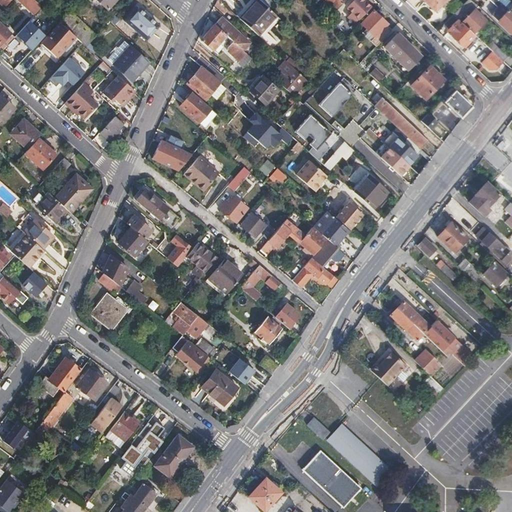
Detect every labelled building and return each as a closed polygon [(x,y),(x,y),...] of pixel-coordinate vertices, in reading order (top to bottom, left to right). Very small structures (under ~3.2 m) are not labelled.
[(34,0),(23,0),(37,13),(42,7),(35,0),(34,0)] [(97,0),(108,9),(115,0),(97,0)] [(258,0),(255,0),(239,18),(258,36),(276,16),(268,8),(258,0)] [(269,0),(258,0),(268,8),(273,3),(269,0)] [(325,0),(334,9),(342,0),(325,0)] [(370,7),(362,0),(353,0),(346,8),(358,19),(370,7)] [(424,0),(436,11),(446,0),(424,0)] [(476,4),(471,0),(469,0),(454,15),(460,20),(476,4)] [(504,5),(498,0),(490,0),(500,9),(504,5)] [(136,6),(124,20),(146,39),(158,25),(136,6)] [(42,7),(37,13),(44,19),(49,13),(42,7)] [(69,10),(58,22),(60,24),(75,37),(82,43),(86,47),(96,36),(69,10)] [(462,23),(473,33),(486,20),(475,10),(462,23)] [(341,16),(336,11),(335,12),(326,21),(332,26),(341,16)] [(511,33),(511,13),(509,11),(499,21),(511,33)] [(373,42),(377,45),(382,40),(391,30),(388,26),(374,12),(362,24),(377,38),(373,42)] [(454,15),(453,14),(445,22),(451,27),(448,30),(464,45),(474,34),(473,33),(462,23),(460,20),(454,15)] [(226,35),(233,42),(242,50),(249,43),(220,17),(214,24),(226,35)] [(29,50),(44,34),(28,20),(14,35),(29,50)] [(0,46),(11,34),(0,23),(0,46)] [(75,37),(60,24),(48,37),(63,50),(75,37)] [(226,35),(214,24),(201,39),(213,50),(226,35)] [(391,30),(382,40),(387,44),(384,47),(401,63),(397,67),(403,73),(417,58),(410,50),(412,48),(392,29),(391,30)] [(0,46),(0,47),(3,50),(14,37),(11,34),(0,46)] [(237,63),(243,68),(252,58),(251,57),(242,50),(233,42),(227,48),(228,51),(239,61),(237,63)] [(86,47),(82,43),(77,49),(81,53),(73,61),(84,71),(97,57),(86,47)] [(131,48),(115,65),(131,79),(136,74),(137,75),(148,63),(131,48)] [(494,53),(504,62),(509,57),(499,48),(494,53)] [(494,53),(493,52),(483,62),(490,69),(497,69),(504,62),(494,53)] [(65,79),(71,85),(84,72),(68,56),(46,79),(56,88),(65,79)] [(229,81),(210,64),(205,70),(201,67),(187,83),(205,99),(219,83),(224,87),(229,81)] [(307,81),(291,66),(284,74),(281,72),(275,79),(292,95),(293,96),(307,81)] [(429,66),(411,86),(425,100),(444,80),(429,66)] [(374,67),(369,73),(378,81),(384,76),(374,67)] [(134,91),(118,76),(101,94),(109,101),(112,98),(120,106),(134,91)] [(262,77),(250,90),(265,104),(277,91),(262,77)] [(327,121),(330,118),(354,92),(341,80),(323,98),(316,91),(306,102),(327,121)] [(66,102),(79,114),(85,120),(97,107),(87,98),(93,92),(83,83),(74,93),(66,102)] [(59,99),(64,104),(66,102),(74,93),(67,87),(59,96),(59,99)] [(134,91),(120,106),(123,108),(137,93),(134,91)] [(455,91),(444,102),(460,117),(471,106),(455,91)] [(191,93),(180,105),(194,117),(205,127),(217,114),(211,109),(192,92),(191,93)] [(0,94),(0,118),(3,121),(15,108),(0,94)] [(293,96),(292,95),(288,100),(292,104),(296,99),(293,96)] [(381,98),(373,106),(419,148),(426,140),(381,98)] [(292,104),(277,121),(296,138),(315,155),(340,128),(330,118),(327,121),(306,102),(303,105),(296,99),(292,104)] [(66,102),(64,104),(77,116),(79,114),(66,102)] [(420,121),(437,137),(444,130),(427,113),(420,121)] [(274,121),(268,116),(258,127),(256,126),(250,132),(258,139),(274,121)] [(114,117),(100,133),(110,142),(120,131),(117,129),(122,124),(114,117)] [(12,134),(28,148),(37,138),(40,135),(24,120),(12,134)] [(396,135),(375,158),(392,173),(412,150),(396,135)] [(28,148),(25,152),(44,169),(50,163),(46,159),(53,152),(37,138),(28,148)] [(344,141),(323,165),(329,170),(341,156),(345,159),(353,150),(344,141)] [(191,155),(167,144),(166,146),(159,143),(152,159),(171,167),(178,170),(191,155)] [(46,159),(50,163),(56,156),(53,152),(46,159)] [(198,158),(183,175),(190,181),(195,184),(194,185),(203,192),(218,175),(198,158)] [(267,175),(274,166),(266,159),(258,169),(267,175)] [(296,175),(314,192),(321,184),(320,183),(326,177),(309,161),(296,175)] [(60,162),(48,176),(54,181),(66,167),(60,162)] [(249,172),(244,167),(228,186),(234,191),(249,172)] [(269,179),(281,185),(286,174),(274,168),(269,179)] [(54,198),(67,210),(70,213),(90,191),(83,184),(85,182),(77,174),(54,198)] [(369,177),(355,193),(372,208),(386,192),(369,177)] [(475,196),(470,201),(484,214),(489,208),(487,206),(498,193),(485,181),(474,194),(475,196)] [(92,188),(85,182),(83,184),(90,191),(92,188)] [(0,196),(9,206),(16,198),(3,185),(0,187),(0,196)] [(145,189),(136,200),(170,228),(179,217),(145,189)] [(54,198),(48,193),(43,199),(37,205),(56,222),(67,210),(54,198)] [(37,205),(43,199),(38,195),(33,201),(37,205)] [(227,201),(220,209),(236,222),(247,208),(233,197),(229,202),(227,201)] [(0,211),(6,217),(11,212),(0,201),(0,211)] [(511,203),(509,201),(503,207),(510,214),(511,215),(511,203)] [(349,202),(336,218),(350,230),(363,215),(349,202)] [(327,212),(314,227),(327,239),(335,246),(348,230),(327,212)] [(27,213),(16,226),(23,232),(34,219),(27,213)] [(252,214),(241,226),(255,237),(265,225),(252,214)] [(134,215),(127,224),(130,227),(144,239),(151,230),(134,215)] [(34,219),(23,232),(26,234),(42,249),(53,236),(34,219)] [(261,248),(260,250),(265,254),(272,246),(275,248),(286,235),(297,244),(299,243),(305,236),(285,219),(277,229),(271,236),(261,248)] [(469,237),(452,221),(438,236),(455,252),(469,237)] [(265,232),(271,236),(277,229),(270,223),(266,228),(267,229),(265,232)] [(144,239),(130,227),(118,241),(134,254),(146,240),(144,239)] [(305,236),(299,243),(313,255),(326,241),(311,228),(305,236)] [(496,237),(488,230),(486,232),(483,229),(477,235),(484,243),(504,261),(511,253),(511,252),(501,243),(496,237)] [(23,232),(7,249),(10,251),(26,234),(23,232)] [(255,243),(261,248),(271,236),(265,232),(255,243)] [(10,251),(15,255),(27,266),(31,261),(32,262),(37,256),(43,250),(42,249),(26,234),(10,251)] [(168,257),(178,266),(186,256),(193,248),(183,239),(176,234),(171,240),(177,246),(168,257)] [(496,237),(501,243),(505,239),(499,234),(496,237)] [(424,238),(417,246),(428,256),(435,249),(424,238)] [(313,255),(311,258),(321,266),(330,255),(337,248),(335,246),(327,239),(326,241),(313,255)] [(0,265),(10,255),(5,250),(2,253),(0,251),(0,248),(4,245),(0,241),(0,265)] [(202,247),(197,243),(193,248),(186,256),(191,260),(191,261),(199,268),(184,286),(190,290),(218,257),(203,245),(202,247)] [(337,248),(330,255),(338,262),(345,254),(337,248)] [(43,250),(37,256),(40,259),(46,253),(43,250)] [(111,256),(103,272),(104,273),(121,286),(143,303),(146,298),(130,286),(135,279),(125,274),(127,269),(111,256)] [(224,258),(208,278),(226,293),(242,273),(224,258)] [(311,258),(292,281),(302,290),(312,279),(310,277),(313,273),(326,284),(332,289),(339,280),(333,275),(321,266),(311,258)] [(465,258),(458,265),(476,281),(480,276),(475,271),(477,269),(465,258)] [(258,264),(252,259),(251,260),(249,263),(255,268),(258,264)] [(440,259),(436,264),(453,279),(457,274),(440,259)] [(359,267),(352,261),(348,266),(355,273),(360,267),(359,267)] [(495,262),(484,274),(496,286),(507,274),(495,262)] [(255,268),(240,287),(256,300),(261,294),(252,286),(260,277),(274,289),(280,283),(258,264),(255,268)] [(46,283),(33,271),(22,283),(35,295),(46,283)] [(121,286),(104,273),(99,280),(111,290),(113,288),(117,291),(121,286)] [(310,277),(312,279),(330,293),(332,289),(326,284),(313,273),(310,277)] [(29,298),(4,275),(0,279),(0,295),(6,301),(12,295),(23,305),(29,298)] [(346,286),(339,280),(332,289),(339,295),(346,286)] [(122,313),(125,309),(128,305),(121,299),(118,303),(108,295),(92,314),(110,328),(117,319),(119,321),(124,315),(122,313)] [(151,300),(147,306),(154,311),(158,305),(151,300)] [(192,311),(180,302),(173,310),(178,314),(175,318),(178,321),(174,326),(183,333),(191,324),(201,332),(208,324),(192,311)] [(403,302),(397,308),(424,333),(433,342),(449,358),(452,354),(464,366),(473,357),(436,322),(430,328),(403,302)] [(198,304),(192,311),(208,324),(209,323),(214,317),(198,304)] [(281,321),(294,331),(305,318),(292,307),(281,321)] [(424,333),(397,308),(390,315),(417,341),(424,333)] [(267,317),(253,334),(261,341),(263,338),(269,343),(282,328),(267,317)] [(210,327),(203,332),(207,338),(215,333),(210,327)] [(417,341),(426,350),(433,342),(424,333),(417,341)] [(182,334),(172,347),(179,353),(184,357),(182,359),(197,371),(203,363),(209,356),(182,334)] [(201,337),(196,342),(205,350),(210,344),(201,337)] [(213,359),(227,369),(236,356),(222,346),(213,359)] [(426,350),(415,360),(431,375),(438,369),(440,366),(436,362),(437,360),(426,350)] [(378,363),(371,370),(379,378),(387,385),(406,364),(392,351),(385,359),(380,365),(378,363)] [(265,355),(259,364),(271,373),(277,365),(265,355)] [(243,385),(254,372),(238,357),(226,370),(243,385)] [(64,392),(80,371),(66,360),(50,379),(45,376),(40,382),(41,388),(53,397),(59,388),(64,392)] [(203,363),(197,371),(202,374),(208,367),(203,363)] [(258,368),(253,374),(263,382),(268,376),(258,368)] [(216,369),(202,386),(223,404),(237,387),(216,369)] [(89,371),(77,387),(95,401),(107,384),(89,371)] [(115,396),(120,389),(113,385),(109,392),(115,396)] [(42,422),(50,427),(73,398),(64,392),(42,422)] [(111,399),(91,424),(102,433),(122,407),(111,399)] [(41,405),(33,417),(40,422),(48,410),(41,405)] [(123,413),(110,431),(125,443),(140,423),(136,419),(134,421),(123,413)] [(331,432),(314,417),(307,425),(323,440),(331,432)] [(347,420),(328,440),(377,485),(395,465),(347,420)] [(17,421),(1,443),(11,450),(27,428),(17,421)] [(42,422),(36,431),(43,436),(50,427),(42,422)] [(153,427),(148,423),(139,435),(142,438),(138,442),(135,439),(125,453),(143,467),(163,442),(158,438),(165,429),(157,423),(153,427)] [(279,442),(290,454),(303,440),(292,429),(279,442)] [(110,431),(104,438),(119,450),(125,443),(110,431)] [(178,436),(154,465),(169,477),(192,447),(178,436)] [(320,450),(303,470),(344,507),(363,488),(320,450)] [(266,478),(248,497),(265,511),(282,492),(266,478)] [(8,482),(0,492),(0,507),(5,511),(10,511),(24,494),(8,482)] [(131,494),(126,501),(141,511),(156,493),(144,483),(133,496),(131,494)] [(141,511),(126,501),(121,507),(124,510),(121,511),(141,511)]
